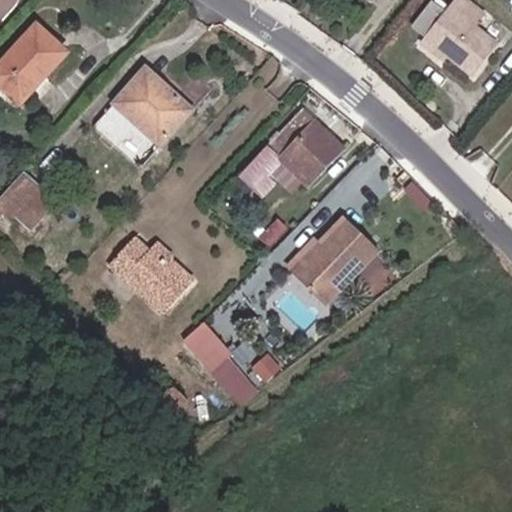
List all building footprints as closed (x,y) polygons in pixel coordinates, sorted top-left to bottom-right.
[(446,45),(486,78),(510,50),(476,20),(484,9),(473,0),(449,0),(446,4),(442,0),(431,0),(415,20),(427,30),(446,45)] [(441,51),(446,45),(427,30),(422,36),(441,51)] [(44,81),(48,85),(69,61),(41,34),(0,79),(0,88),(19,107),(44,81)] [(115,114),(161,156),(212,100),(186,76),(168,96),(148,77),(115,114)] [(291,169),(314,191),(350,152),(316,118),(252,185),(257,191),(253,195),(261,202),(267,196),(281,181),(291,169)] [(0,205),(0,238),(39,195),(23,179),(0,205)] [(267,196),(274,205),(289,189),(281,181),(267,196)] [(0,238),(0,241),(14,256),(56,211),(39,195),(0,238)] [(385,260),(394,251),(364,218),(353,229),(385,260)] [(355,275),(362,281),(385,260),(353,229),(338,243),(306,273),(329,298),(355,275)] [(297,263),(306,273),(338,243),(328,234),(297,263)] [(167,284),(172,279),(181,268),(161,251),(148,267),(167,284)] [(170,336),(200,303),(172,279),(167,284),(148,267),(134,254),(110,281),(170,336)] [(329,298),(337,306),(362,281),(355,275),(329,298)] [(233,374),(254,358),(225,328),(205,344),(233,374)] [(272,381),(287,369),(273,352),(258,365),(272,381)]
